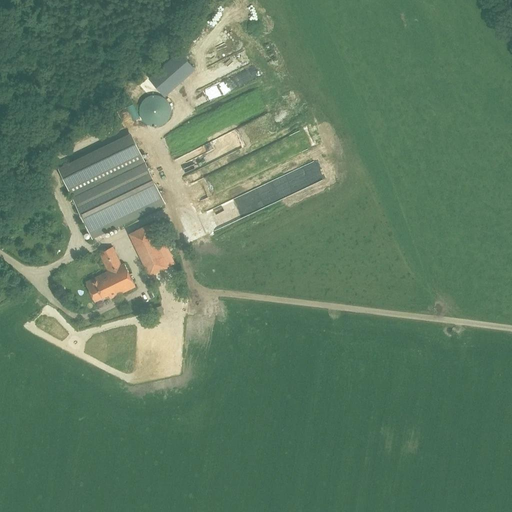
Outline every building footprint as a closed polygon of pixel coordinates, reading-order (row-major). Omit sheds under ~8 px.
[(140,109),(140,110),(140,112),(140,113),(140,114),(141,116),(141,117),(142,118),(142,119),(143,121),(144,122),(145,123),(146,123),(147,124),(149,125),(150,125),(151,126),(152,126),(154,126),(155,126),(157,126),(158,126),(159,126),(161,125),(162,125),(163,124),(164,124),(165,123),(166,122),(167,121),(168,120),(169,119),(170,117),(170,116),(171,115),(171,113),(171,112),(171,111),(171,109),(171,108),(171,107),(170,105),(170,104),(169,103),(168,102),(168,101),(167,100),(166,99),(165,98),(163,97),(162,97),(161,96),(160,96),(158,95),(157,95),(156,95),(154,95),(153,95),(152,95),(150,96),(149,96),(148,97),(147,98),(146,99),(145,99),(144,100),(143,101),(142,103),(141,104),(141,105),(140,106),(140,108),(140,109)] [(252,122),(259,140),(282,132),(275,113),(252,122)] [(176,160),(178,164),(241,134),(245,143),(255,138),(248,125),(176,160)] [(70,192),(93,239),(166,204),(143,156),(131,132),(59,168),(70,192)] [(129,233),(149,276),(169,267),(168,266),(174,263),(154,222),(149,225),(148,224),(129,233)] [(186,225),(188,235),(198,234),(196,223),(186,225)] [(86,282),(95,301),(109,294),(111,298),(135,286),(124,263),(122,265),(113,246),(99,253),(108,271),(86,282)] [(150,309),(152,318),(165,315),(162,306),(150,309)]
